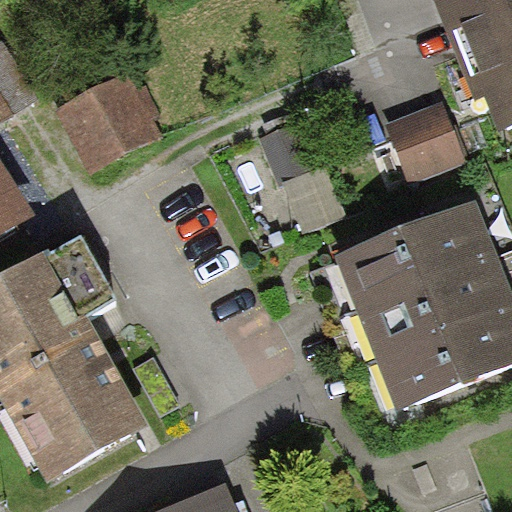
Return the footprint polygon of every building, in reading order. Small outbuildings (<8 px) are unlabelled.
[(511,0),(433,0),(477,110),(486,106),(498,138),(511,132),(511,0)] [(0,239),(31,220),(0,170),(0,119),(38,96),(4,42),(0,43),(0,239)] [(132,75),(59,112),(91,175),(165,138),(132,75)] [(444,107),(385,130),(410,195),(470,172),(444,107)] [(314,118),(262,138),(280,184),(332,163),(314,118)] [(511,285),(479,203),(337,260),(400,417),(511,372),(511,285)] [(83,242),(0,286),(0,400),(47,487),(153,429),(93,319),(118,306),(83,242)] [(155,359),(138,369),(164,415),(181,406),(155,359)] [(236,511),(226,491),(180,511),(236,511)]
